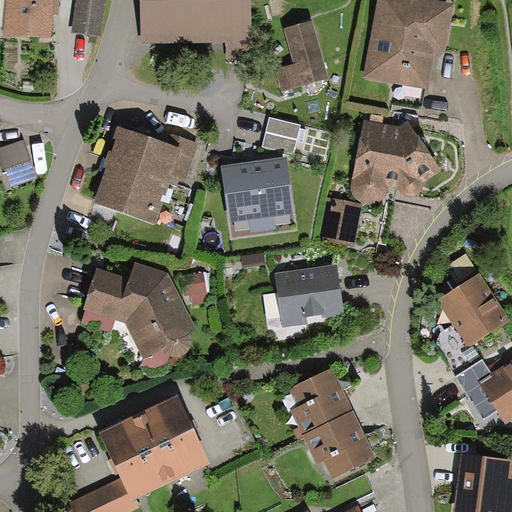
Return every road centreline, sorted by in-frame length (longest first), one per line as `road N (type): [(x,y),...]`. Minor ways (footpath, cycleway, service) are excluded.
road 1 (residential): [(418,511),(399,322),(422,251),(490,180),(511,169)]
road 2 (residential): [(31,476),(29,310),(78,130)]
road 3 (residential): [(78,130),(100,89),(127,0)]
